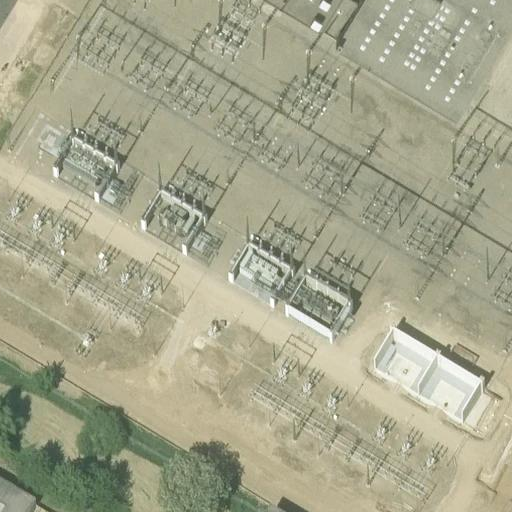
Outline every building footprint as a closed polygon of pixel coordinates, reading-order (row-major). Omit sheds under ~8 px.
[(0,0),(0,15),(9,0),(0,0)] [(511,0),(276,0),(457,109),(511,18),(511,0)] [(95,182),(108,182),(107,166),(88,167),(88,148),(69,149),(70,170),(95,169),(95,182)] [(233,281),(280,306),(296,275),(250,250),(233,281)] [(0,511),(33,511),(36,508),(0,486),(0,511)]
